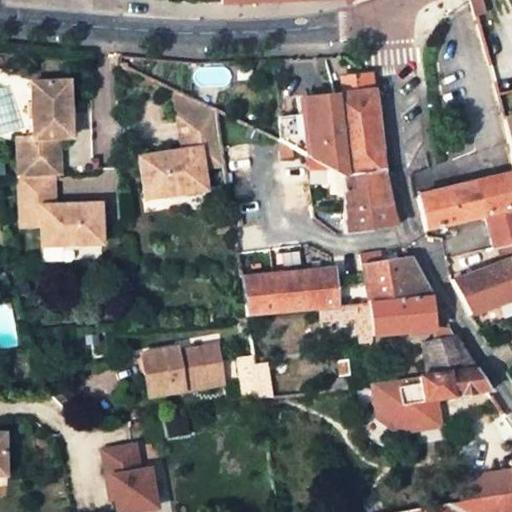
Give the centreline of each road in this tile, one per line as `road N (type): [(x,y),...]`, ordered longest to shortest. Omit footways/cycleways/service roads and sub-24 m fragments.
road 1 (residential): [(511,402),(450,312),(396,190),(384,6)]
road 2 (residential): [(64,35),(196,44),(328,28),(384,6)]
road 3 (unknown): [(111,176),(110,38)]
